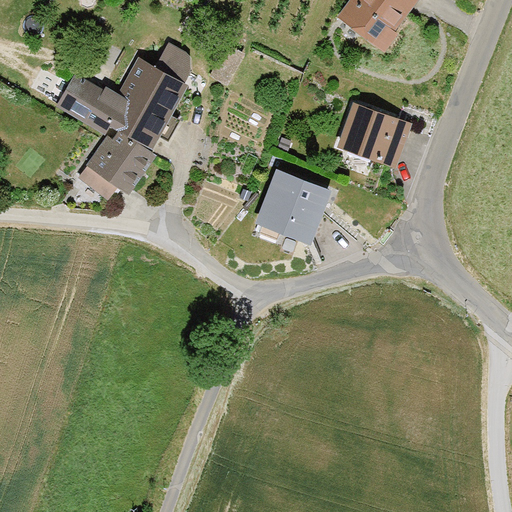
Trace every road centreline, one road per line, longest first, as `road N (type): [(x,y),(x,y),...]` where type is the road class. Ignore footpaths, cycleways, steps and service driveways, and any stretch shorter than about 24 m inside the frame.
road 1 (residential): [(148,227),(250,291),(433,238)]
road 2 (tertiary): [(496,0),(438,186),(433,238)]
road 3 (residential): [(511,342),(498,370),(503,511)]
road 4 (tertiary): [(433,238),(443,264),(511,329)]
